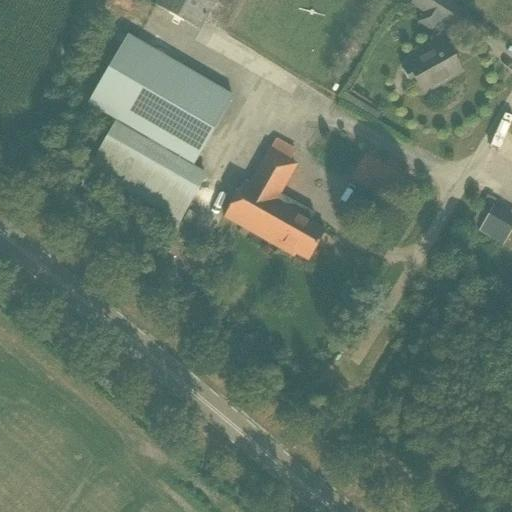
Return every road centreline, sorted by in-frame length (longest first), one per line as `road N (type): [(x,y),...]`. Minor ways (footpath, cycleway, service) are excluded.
road 1 (primary): [(0,237),(326,511)]
road 2 (unclassified): [(352,401),(511,122)]
